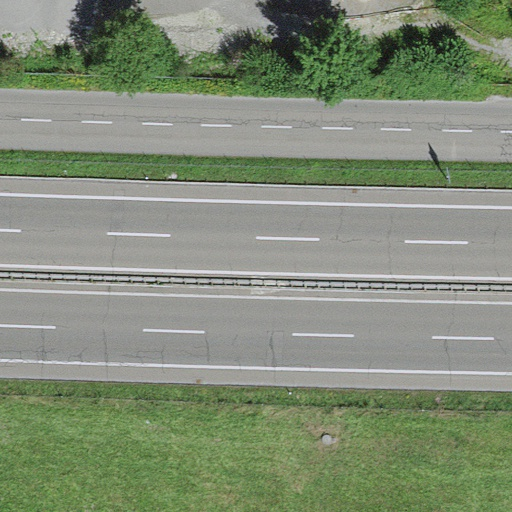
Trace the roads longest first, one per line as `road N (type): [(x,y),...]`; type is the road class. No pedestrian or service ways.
road 1 (motorway): [(511,241),(0,225)]
road 2 (motorway): [(0,325),(511,338)]
